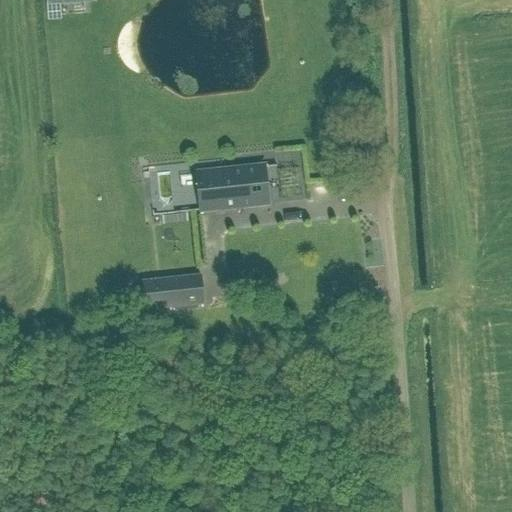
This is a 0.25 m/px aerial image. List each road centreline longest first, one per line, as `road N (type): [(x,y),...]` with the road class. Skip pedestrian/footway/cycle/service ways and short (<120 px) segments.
road 1 (unclassified): [(408,511),(385,209)]
road 2 (track): [(385,209),(373,0)]
